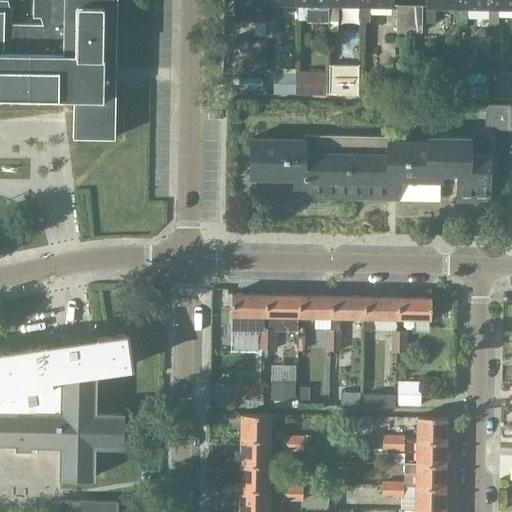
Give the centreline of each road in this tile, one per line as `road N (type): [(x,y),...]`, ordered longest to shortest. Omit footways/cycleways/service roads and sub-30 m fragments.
road 1 (residential): [(479,265),(186,258)]
road 2 (unclassified): [(186,258),(191,0)]
road 3 (unclassified): [(180,511),(186,258)]
road 4 (residential): [(474,511),(479,265)]
road 5 (residential): [(186,258),(101,257),(0,277)]
